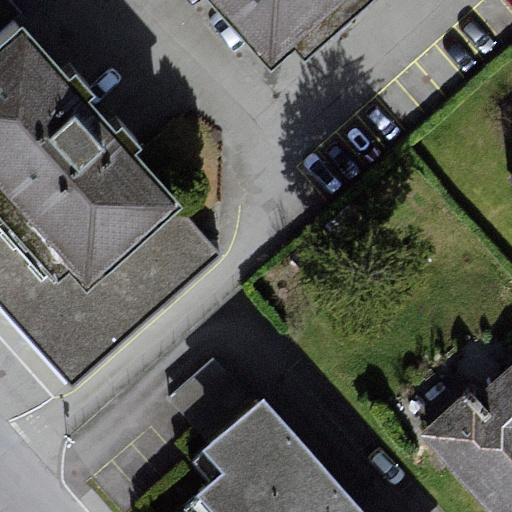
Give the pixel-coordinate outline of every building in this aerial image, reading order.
[(217,0),(286,77),(371,0),(217,0)] [(22,24),(0,43),(0,303),(73,385),(225,249),(22,24)] [(172,389),(204,418),(226,393),(194,365),(172,389)] [(511,511),(511,367),(431,438),(496,511),(511,511)] [(369,511),(267,400),(206,451),(225,477),(203,506),(208,511),(369,511)]
